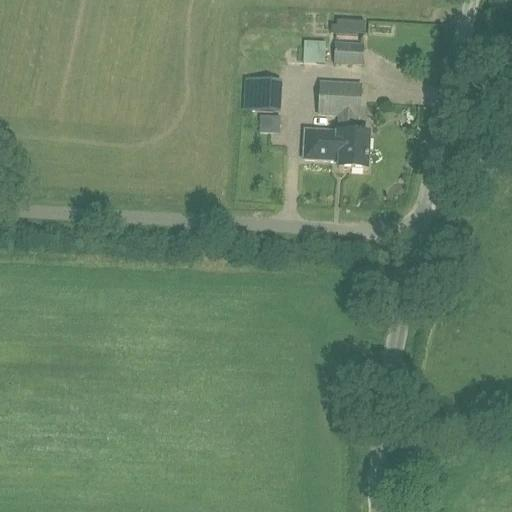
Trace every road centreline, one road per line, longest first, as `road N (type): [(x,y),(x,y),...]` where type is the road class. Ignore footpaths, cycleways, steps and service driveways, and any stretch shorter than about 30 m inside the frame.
road 1 (unclassified): [(419,233),(0,209)]
road 2 (unclassified): [(378,511),(385,396),(419,233)]
road 3 (unclassified): [(419,233),(470,0)]
